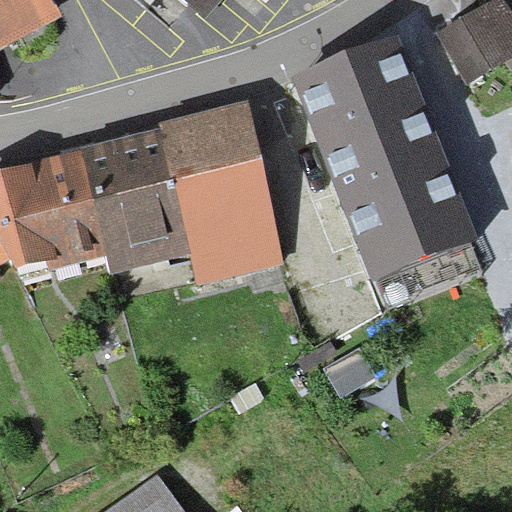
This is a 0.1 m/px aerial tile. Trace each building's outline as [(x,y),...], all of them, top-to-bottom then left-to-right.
[(48,0),(0,0),(0,56),(62,21),(48,0)] [(219,0),(182,0),(204,18),(219,0)] [(511,7),(507,0),(491,0),(464,17),(440,32),(471,82),(505,61),(511,72),(511,7)] [(421,98),(397,36),(291,78),(335,193),(442,150),(421,98)] [(160,122),(162,129),(194,254),(202,287),(288,267),(248,101),(160,122)] [(194,254),(162,129),(86,148),(111,253),(115,271),(194,254)] [(111,253),(86,148),(0,170),(0,263),(9,258),(16,267),(45,259),(48,271),(111,253)] [(478,238),(442,150),(335,193),(371,282),(376,280),(387,310),(483,272),(470,241),(478,238)] [(183,511),(156,476),(107,511),(183,511)]
